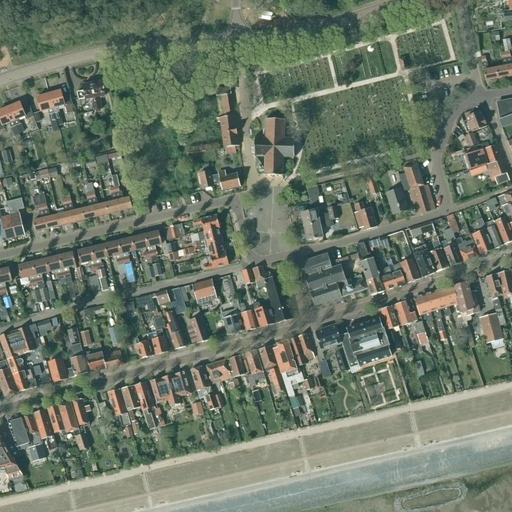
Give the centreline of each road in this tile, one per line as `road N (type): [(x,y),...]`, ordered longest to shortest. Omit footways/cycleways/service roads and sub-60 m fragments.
road 1 (residential): [(310,323),(0,411)]
road 2 (residential): [(252,258),(233,200),(0,255)]
road 3 (residential): [(0,331),(237,269),(252,258)]
road 4 (tertiary): [(0,80),(114,50),(236,40)]
road 5 (residential): [(511,257),(310,323)]
road 6 (tertiary): [(236,40),(322,27),(410,0)]
road 7 (residential): [(446,209),(291,254)]
road 8 (residential): [(481,96),(456,108),(436,155),(446,209)]
